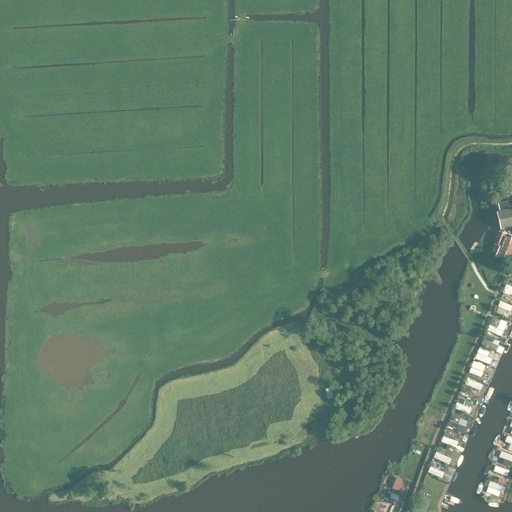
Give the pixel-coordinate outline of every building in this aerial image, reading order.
[(497,213),(501,229),(511,226),(511,203),(511,202),(501,204),(503,212),(497,213)] [(499,255),(509,259),(511,252),(511,237),(498,232),(494,245),(501,248),(499,255)] [(497,327),(490,325),(488,331),(502,336),(507,323),(499,320),(497,327)] [(504,347),(498,346),(499,341),(484,337),(482,347),(503,352),(504,347)] [(476,359),(496,367),(498,361),(487,357),(490,350),(480,347),(476,359)] [(473,362),(470,374),(491,380),(492,375),(483,373),(485,365),(473,362)] [(457,403),(455,409),(476,415),(478,409),(457,403)] [(460,418),(456,430),(464,433),(468,421),(460,418)] [(456,447),(459,441),(452,439),(454,434),(445,431),(441,442),(456,447)] [(499,457),(505,459),(503,464),(511,466),(511,455),(501,451),(499,457)] [(449,464),(452,459),(436,452),(433,457),(449,464)] [(490,470),(509,477),(511,471),(492,464),(490,470)] [(428,472),(441,478),(444,472),(430,467),(428,472)] [(397,478),(393,489),(403,493),(407,482),(397,478)] [(490,481),(486,492),(501,497),(504,486),(490,481)] [(413,511),(425,511),(430,500),(418,496),(413,511)]
